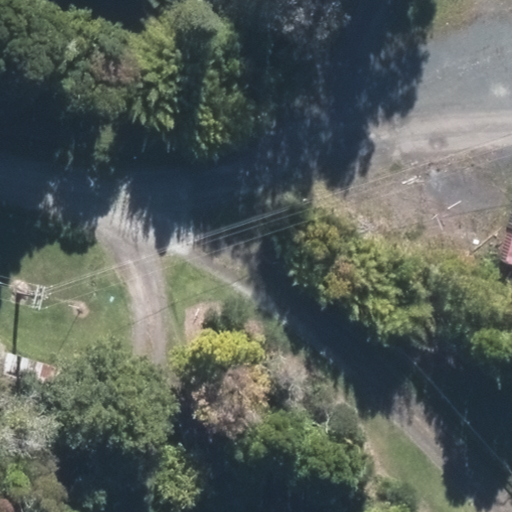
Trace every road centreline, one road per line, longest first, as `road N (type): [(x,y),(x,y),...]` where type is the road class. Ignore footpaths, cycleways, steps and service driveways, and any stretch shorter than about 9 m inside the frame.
road 1 (track): [(0,178),(92,202),(233,282),(511,509)]
road 2 (track): [(92,202),(511,125)]
road 3 (unknown): [(92,202),(83,511)]
